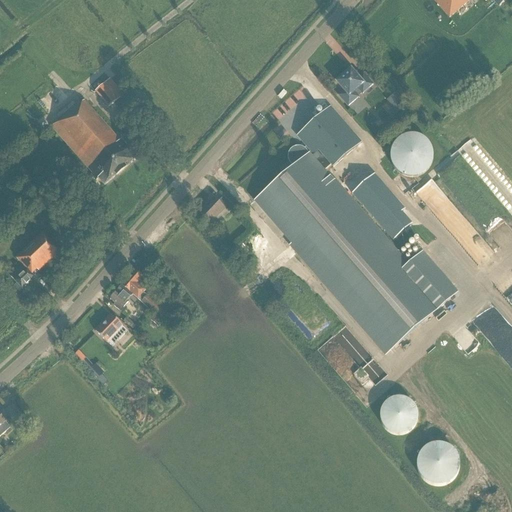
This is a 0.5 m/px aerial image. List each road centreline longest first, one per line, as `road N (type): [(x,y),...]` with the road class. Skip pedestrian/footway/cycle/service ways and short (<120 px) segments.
road 1 (tertiary): [(0,382),(122,260),(351,0)]
road 2 (track): [(191,0),(44,122)]
